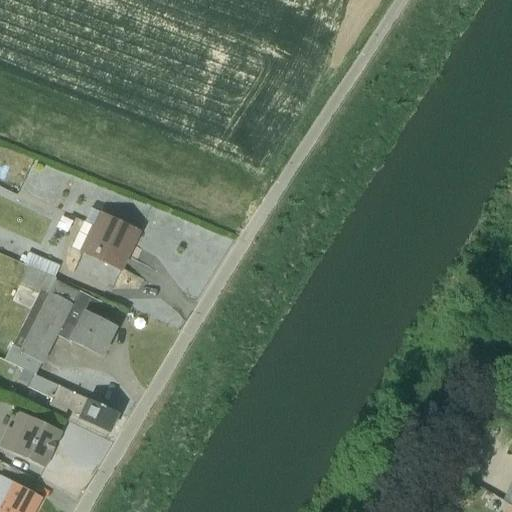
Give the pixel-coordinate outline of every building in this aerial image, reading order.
[(89,213),(69,252),(117,275),(136,235),(89,213)] [(25,256),(20,269),(25,271),(51,282),(57,270),(25,256)] [(51,282),(25,271),(17,286),(36,295),(22,324),(2,364),(33,378),(54,340),(99,362),(100,362),(115,332),(93,320),(100,306),(53,284),(54,283),(51,282)] [(31,378),(25,391),(49,403),(46,409),(63,417),(65,412),(77,418),(75,423),(107,438),(116,418),(31,378)] [(0,452),(43,472),(60,436),(17,416),(9,432),(5,430),(0,441),(0,452)] [(32,511),(38,501),(0,479),(0,511),(32,511)]
